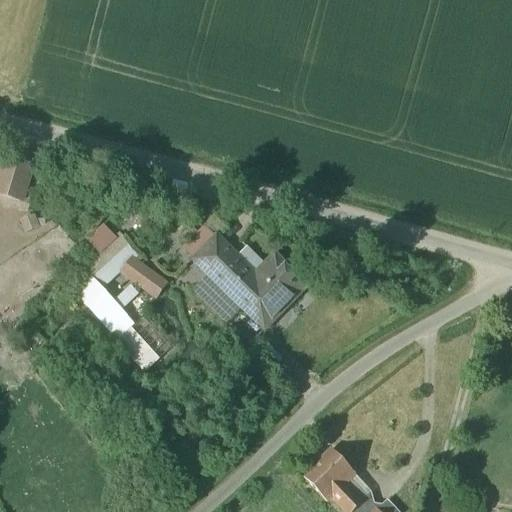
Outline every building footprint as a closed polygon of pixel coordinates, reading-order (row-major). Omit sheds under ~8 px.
[(34,175),(5,167),(0,184),(0,199),(25,206),(34,175)] [(256,277),(217,239),(194,262),(265,331),(307,288),(275,257),(256,277)] [(131,259),(120,278),(160,299),(171,280),(131,259)] [(145,319),(134,328),(163,358),(173,348),(145,319)] [(129,332),(117,343),(146,374),(158,363),(129,332)] [(332,452),(303,479),(326,504),(332,499),(344,511),(343,511),(356,511),(364,505),(346,486),(355,476),(332,452)]
